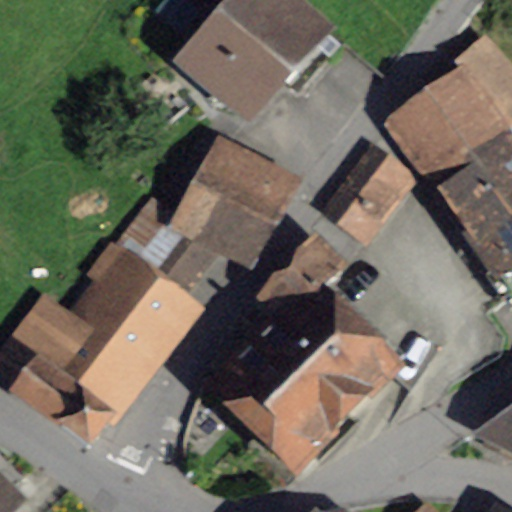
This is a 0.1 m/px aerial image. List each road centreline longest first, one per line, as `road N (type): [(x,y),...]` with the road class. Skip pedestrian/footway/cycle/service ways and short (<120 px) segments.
road 1 (residential): [(455,0),(202,344),(174,398),(152,492)]
road 2 (residential): [(152,492),(0,423)]
road 3 (residential): [(374,473),(511,393)]
road 4 (unclassified): [(511,492),(463,477),(374,473)]
